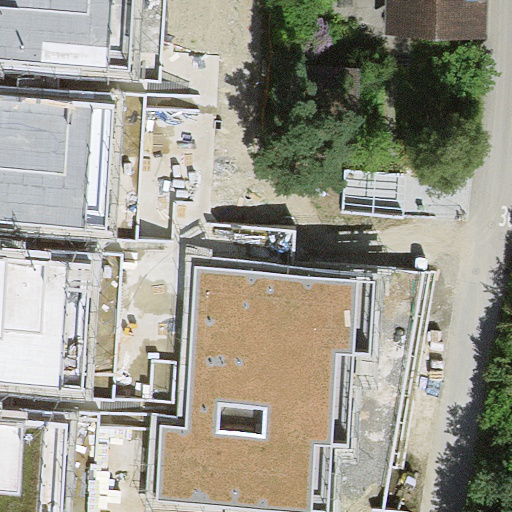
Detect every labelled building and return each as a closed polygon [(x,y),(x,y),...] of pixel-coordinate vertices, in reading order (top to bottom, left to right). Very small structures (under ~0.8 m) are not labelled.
[(162,0),(0,0),(0,67),(157,78),(162,0)] [(382,0),(383,35),(482,36),(482,0),(382,0)] [(141,98),(0,88),(0,231),(131,240),(141,98)] [(120,258),(0,250),(0,387),(111,394),(120,258)] [(153,414),(147,499),(325,511),(330,442),(349,443),(355,351),(369,352),(375,272),(189,259),(178,415),(153,414)] [(71,511),(77,414),(0,409),(0,511),(71,511)]
